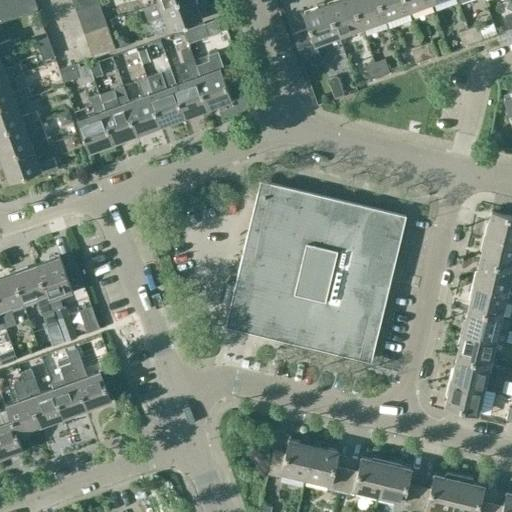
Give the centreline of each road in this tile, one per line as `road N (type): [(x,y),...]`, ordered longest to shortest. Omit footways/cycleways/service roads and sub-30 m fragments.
road 1 (residential): [(395,421),(459,165)]
road 2 (residential): [(395,421),(234,381),(176,395)]
road 3 (residential): [(176,395),(102,192)]
road 4 (residential): [(192,443),(0,511)]
road 5 (residential): [(102,192),(294,125)]
road 6 (residential): [(294,125),(459,165)]
road 7 (residential): [(294,125),(252,0)]
road 8 (residential): [(459,165),(480,73),(511,62)]
road 9 (residential): [(511,449),(395,421)]
